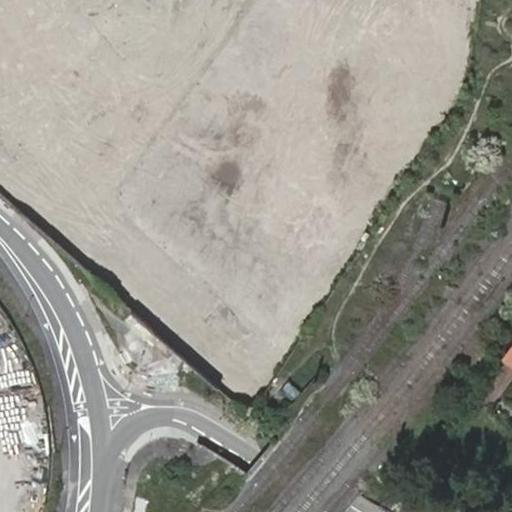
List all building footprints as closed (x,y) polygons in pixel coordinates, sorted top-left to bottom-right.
[(158,181),(261,0),(149,0),(82,119),(111,135),(103,149),(158,181)] [(0,116),(0,187),(7,194),(42,153),(0,116)] [(56,201),(69,183),(57,174),(44,192),(56,201)] [(155,326),(191,284),(91,198),(55,240),(155,326)] [(511,369),(505,364),(482,392),(492,401),(511,376),(511,369)]
